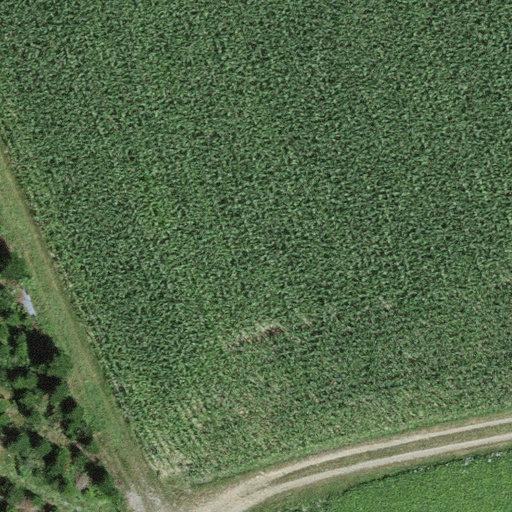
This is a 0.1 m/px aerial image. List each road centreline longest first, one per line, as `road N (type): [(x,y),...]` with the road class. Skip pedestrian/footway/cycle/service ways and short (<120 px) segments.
road 1 (track): [(148,511),(0,157)]
road 2 (track): [(511,427),(268,474),(200,511)]
